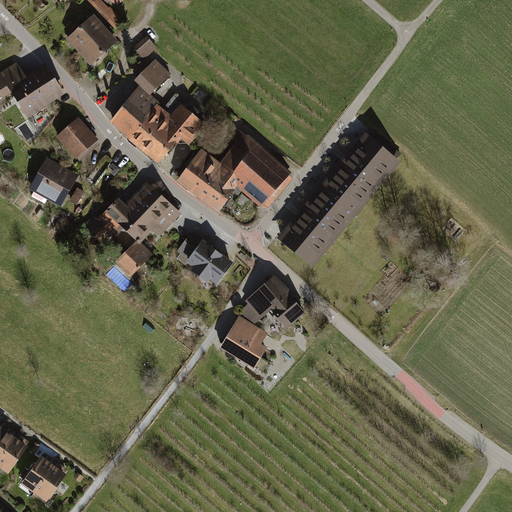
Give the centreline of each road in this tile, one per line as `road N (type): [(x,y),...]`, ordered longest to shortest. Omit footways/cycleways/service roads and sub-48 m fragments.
road 1 (tertiary): [(0,12),(118,141),(511,464)]
road 2 (track): [(267,259),(74,511)]
road 3 (track): [(249,243),(437,0)]
